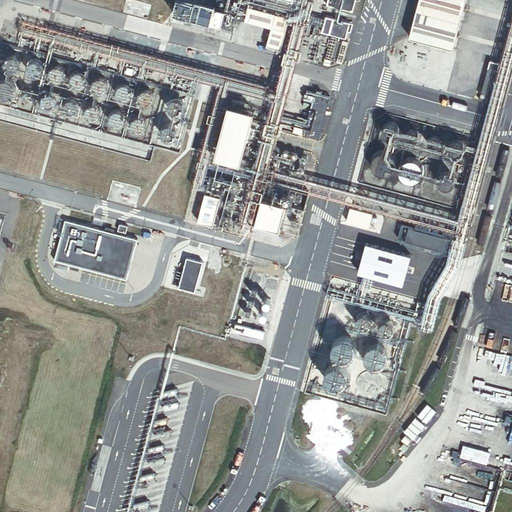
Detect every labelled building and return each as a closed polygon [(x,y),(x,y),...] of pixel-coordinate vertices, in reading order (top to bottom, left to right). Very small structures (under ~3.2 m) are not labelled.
[(355,10),(357,0),(330,0),(329,3),(355,10)] [(455,49),(467,0),(421,0),(412,37),(455,49)] [(282,50),(291,19),(250,8),(246,22),(273,30),(268,46),(282,50)] [(348,36),(352,21),(328,14),(324,30),(348,36)] [(0,104),(150,144),(165,87),(0,44),(0,45),(0,104)] [(495,85),(501,64),(491,61),(483,94),(490,95),(493,84),(495,85)] [(321,137),(332,97),(308,91),(306,100),(314,102),(306,133),(321,137)] [(179,115),(182,115),(184,113),(185,111),(186,109),(186,106),(185,104),(183,102),(181,101),(179,100),(176,101),(174,102),(172,103),(171,106),(171,108),(171,110),(173,113),(174,114),(177,115),(179,115)] [(244,166),(257,116),(233,109),(220,160),(244,166)] [(400,129),(400,127),(400,126),(399,124),(398,122),(396,121),(395,121),(393,120),(391,121),(389,121),(387,122),(386,124),(385,126),(385,127),(385,129),(386,131),(387,133),(388,134),(390,135),(392,135),(393,135),(395,135),(397,134),(398,133),(399,131),(400,129)] [(173,143),(175,142),(177,141),(179,139),(180,136),(180,134),(179,131),(177,129),(175,128),(172,128),(170,128),(168,129),(166,131),(165,133),(165,135),(165,138),(166,140),(168,142),(171,143),(173,143)] [(419,138),(420,137),(420,135),(420,134),(420,132),(419,131),(419,130),(417,129),(416,129),(415,129),(413,129),(412,129),(411,130),(410,131),(410,133),(409,134),(409,135),(410,136),(411,138),(412,139),(413,139),(414,140),(415,140),(417,139),(418,139),(419,138)] [(440,143),(441,142),(441,141),(441,139),(441,138),(440,137),(440,136),(438,135),(437,134),(436,134),(434,134),(433,135),(432,136),(431,137),(431,138),(430,139),(430,141),(431,142),(431,143),(432,144),(434,145),(435,145),(436,145),(438,145),(439,144),(440,143)] [(465,147),(465,145),(465,143),(464,141),(463,140),(461,139),(460,138),(458,138),(456,138),(454,139),(453,140),(451,142),(451,143),(450,145),(450,147),(451,149),(452,150),(453,152),(455,153),(457,153),(459,153),(460,153),(462,152),(464,150),(464,149),(465,147)] [(396,166),(397,164),(397,161),(397,158),(396,155),(394,153),(392,151),(389,150),(386,150),(383,150),(380,151),(378,153),(376,155),(375,158),(374,161),(374,164),(375,166),(377,169),(379,171),(382,172),(384,173),(387,173),(390,172),(393,171),(395,169),(396,166)] [(403,173),(404,175),(404,176),(406,178),(409,179),(412,180),(415,180),(418,179),(420,178),(422,176),(424,173),(425,171),(425,168),(424,165),(423,162),(421,160),(419,158),(416,157),(413,157),(410,157),(408,158),(405,160),(403,162),(402,165),(401,168),(402,170),(403,173)] [(457,180),(457,178),(457,176),(456,175),(455,173),(453,172),(451,171),(450,171),(447,171),(446,172),(444,173),(443,175),(442,176),(442,178),(442,180),(443,182),(444,184),(445,185),(447,186),(448,186),(450,186),(452,186),(454,185),(455,183),(456,182),(457,180)] [(291,209),(295,195),(273,189),(270,203),(291,209)] [(138,241),(66,222),(55,261),(127,280),(138,241)] [(451,238),(411,229),(407,243),(447,253),(451,238)] [(413,258),(368,246),(360,276),(405,288),(413,258)] [(204,263),(188,259),(180,289),(196,293),(204,263)] [(367,332),(370,332),(372,330),(374,329),(375,326),(375,323),(374,321),(373,319),(370,317),(368,317),(365,317),(363,318),(361,319),(360,322),(359,324),(360,327),(361,329),(363,331),(365,332),(367,332)] [(389,338),(391,337),(393,336),(395,334),(396,331),(396,329),(395,326),(394,324),(392,323),(389,322),(387,322),(384,323),(382,325),(381,327),(381,329),(381,332),(382,334),(384,336),(386,337),(389,338)] [(264,332),(237,325),(235,333),(262,341),(264,332)] [(347,365),(350,365),(353,363),(356,360),(357,356),(357,353),(356,349),(354,347),(351,344),(348,343),(344,343),(341,345),(338,347),(336,350),(335,354),(336,357),(337,361),(340,363),(343,365),(347,365)] [(378,371),(382,370),(385,368),(387,365),(388,362),(388,358),(387,355),(385,352),(383,350),(379,349),(376,349),(372,350),(369,353),(367,356),(367,359),(367,363),(369,366),(371,369),(374,370),(378,371)] [(341,392),(345,391),(348,390),(350,387),(351,383),(352,380),(351,376),(349,374),(346,371),(342,370),(339,370),(335,372),(332,374),(330,377),(330,381),(330,384),(332,388),(334,390),(337,392),(341,392)]
